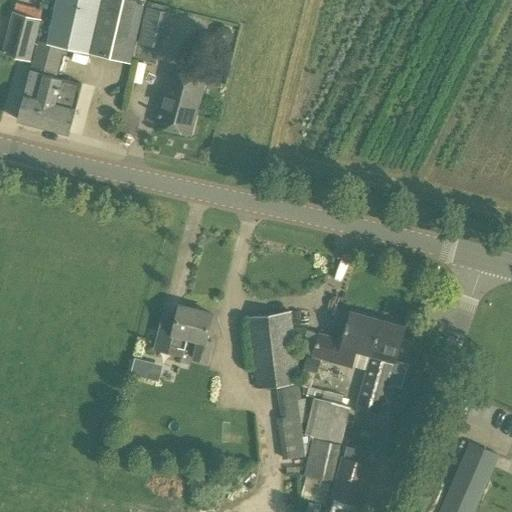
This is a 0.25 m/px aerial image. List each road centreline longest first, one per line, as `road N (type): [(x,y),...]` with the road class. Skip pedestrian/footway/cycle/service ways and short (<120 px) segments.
road 1 (secondary): [(489,266),(0,148)]
road 2 (unclassified): [(387,511),(489,266)]
